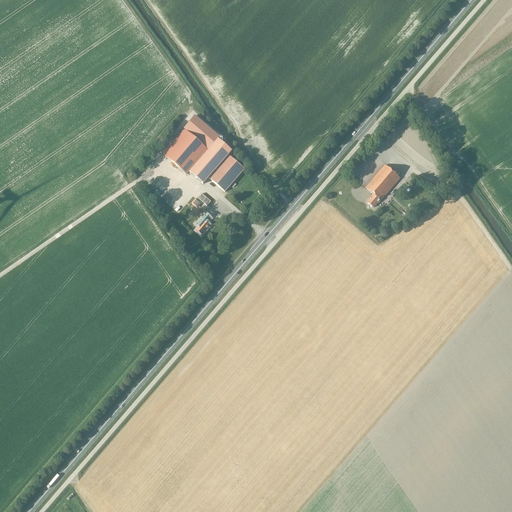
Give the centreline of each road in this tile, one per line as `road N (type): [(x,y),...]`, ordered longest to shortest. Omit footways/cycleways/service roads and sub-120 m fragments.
road 1 (primary): [(29,511),(266,237)]
road 2 (unclassified): [(41,511),(274,243)]
road 3 (unclassified): [(370,131),(484,0)]
road 4 (primary): [(365,123),(471,0)]
road 5 (unknown): [(0,275),(131,185)]
road 6 (primary): [(266,237),(365,123)]
road 7 (unclassified): [(274,243),(370,131)]
